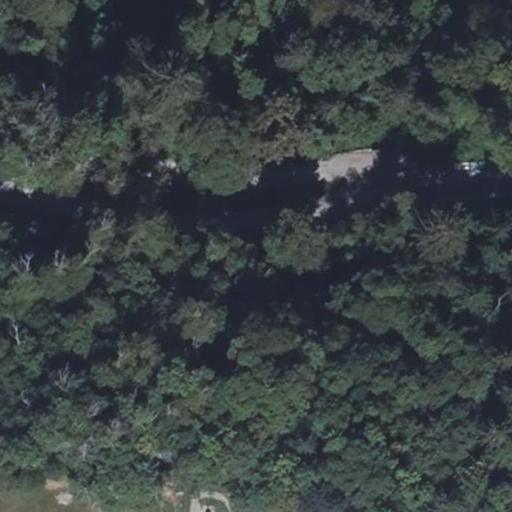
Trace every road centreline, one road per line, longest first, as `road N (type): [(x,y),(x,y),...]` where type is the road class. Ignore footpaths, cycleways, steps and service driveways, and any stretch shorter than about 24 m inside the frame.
road 1 (residential): [(409,183),(127,161),(33,82),(0,68)]
road 2 (tertiary): [(0,193),(267,215),(409,183)]
